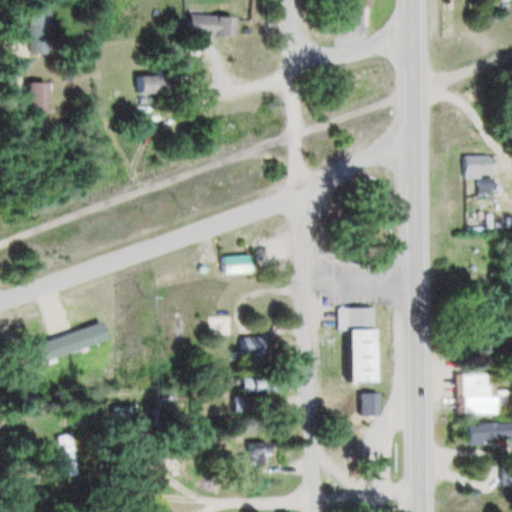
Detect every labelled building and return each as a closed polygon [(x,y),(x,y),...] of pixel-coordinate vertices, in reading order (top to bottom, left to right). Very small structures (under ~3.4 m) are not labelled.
[(42,6),(21,6),(21,42),(42,42),(42,6)] [(230,16),(184,14),(183,35),(230,36),(230,16)] [(131,93),(162,93),(162,74),(131,74),(131,93)] [(21,110),(42,110),(42,82),(21,82),(21,110)] [(491,202),(490,154),(460,155),(461,179),(475,178),(475,195),(467,196),(467,203),(491,202)] [(247,255),(217,255),(217,273),(247,273),(247,255)] [(370,307),(372,380),(346,381),(343,308),(370,307)] [(231,315),(206,315),(206,334),(231,334),(231,315)] [(236,354),(264,353),(264,337),(236,337),(236,354)] [(455,415),(498,415),(498,406),(505,406),(505,393),(486,393),(486,372),(455,372),(455,415)] [(265,374),(236,374),(236,390),(265,390),(265,374)] [(371,416),(371,393),(354,393),(354,416),(371,416)] [(228,395),(228,411),(249,411),(249,395),(228,395)] [(511,424),(466,424),(466,443),(511,443),(511,424)] [(58,435),(61,475),(75,474),(72,434),(58,435)] [(241,464),(264,464),(264,441),(241,441),(241,464)] [(511,467),(499,467),(499,486),(511,486),(511,467)]
